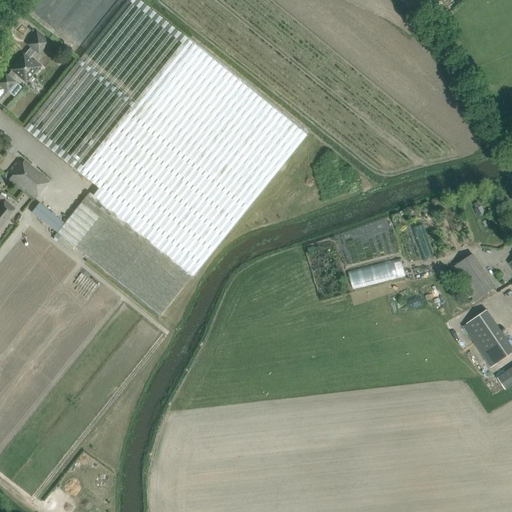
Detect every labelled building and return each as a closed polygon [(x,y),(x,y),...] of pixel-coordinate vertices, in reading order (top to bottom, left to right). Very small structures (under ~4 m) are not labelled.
[(136,0),(126,0),(24,128),(99,188),(93,195),(89,192),(57,232),(160,315),(192,275),(193,276),(306,136),(136,0)] [(49,42),(44,38),(36,31),(32,37),(33,38),(28,44),(31,46),(7,75),(4,73),(0,78),(0,84),(7,91),(15,81),(12,79),(17,73),(26,80),(32,72),(35,74),(41,66),(37,63),(43,56),(40,53),(49,42)] [(8,180),(16,186),(33,200),(49,181),(23,161),(22,162),(18,159),(7,172),(12,175),(8,180)] [(0,225),(7,217),(7,218),(15,209),(5,201),(0,206),(0,225)] [(63,222),(39,202),(31,212),(55,231),(63,222)] [(473,207),(476,215),(483,212),(479,204),(473,207)] [(472,252),(452,266),(475,299),(494,286),(472,252)] [(351,288),(403,277),(400,259),(347,270),(351,288)] [(511,347),(487,309),(467,323),(495,365),(511,353),(511,347)] [(511,364),(497,375),(505,387),(511,382),(511,364)]
